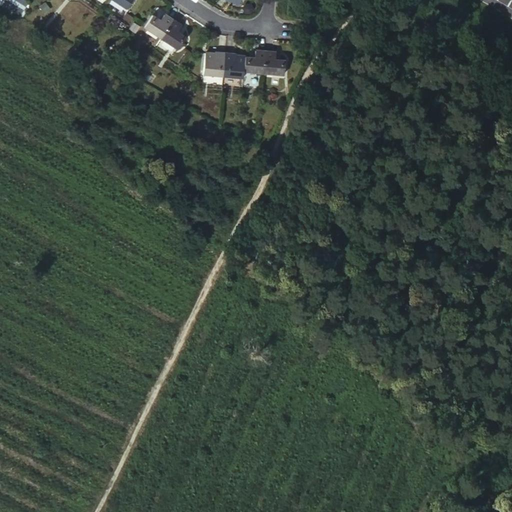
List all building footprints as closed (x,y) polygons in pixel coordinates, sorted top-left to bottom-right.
[(25,5),(16,0),(0,0),(0,5),(20,16),(25,5)] [(131,0),(113,0),(126,8),(131,0)] [(172,19),(163,14),(160,19),(152,14),(143,27),(160,38),(172,19)] [(185,36),(177,31),(180,25),(172,19),(160,38),(177,48),(185,36)] [(225,52),(215,51),(214,54),(205,53),(203,74),(223,76),(225,52)] [(263,73),(265,51),(255,51),(254,57),(245,56),(243,71),(263,73)] [(284,60),(275,59),(275,52),(265,51),(263,73),(283,75),(284,60)] [(245,56),(235,55),(235,53),(225,52),(223,76),(243,78),(243,71),(245,56)] [(147,56),(142,53),(137,60),(136,62),(141,65),(147,56)]
